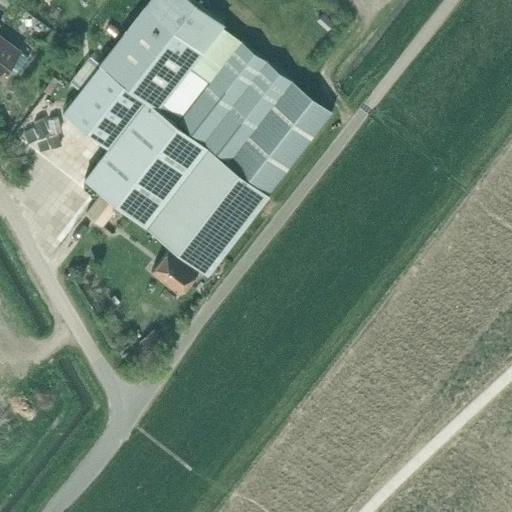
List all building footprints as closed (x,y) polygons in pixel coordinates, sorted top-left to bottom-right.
[(184,177),(208,145),(248,176),(249,175),(269,191),(332,110),(221,24),(223,21),(196,0),(147,0),(144,5),(97,65),(61,111),(108,148),(85,177),(134,215),(172,168),(184,177)] [(97,20),(91,35),(109,43),(116,28),(97,20)] [(0,74),(7,66),(17,73),(29,58),(19,50),(19,49),(0,34),(0,23),(0,22),(0,74)] [(172,168),(134,215),(172,245),(200,266),(208,272),(269,193),(248,177),(248,176),(208,145),(184,177),(172,168)] [(119,204),(103,191),(86,213),(103,226),(119,204)] [(151,271),(180,293),(200,266),(172,245),(151,271)] [(156,330),(141,344),(148,352),(164,339),(156,330)]
